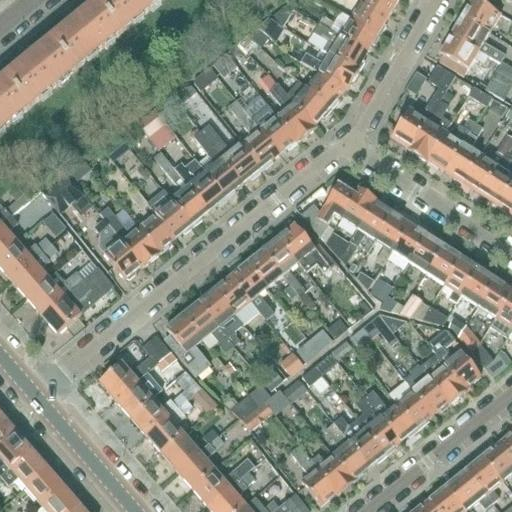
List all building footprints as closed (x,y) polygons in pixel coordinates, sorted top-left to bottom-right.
[(123,35),(164,0),(101,0),(97,4),(123,35)] [(400,1),(398,0),(354,0),(361,4),(388,20),(400,1)] [(489,37),(501,18),(473,1),(467,11),(465,9),(459,19),(489,37)] [(77,72),(123,35),(97,4),(51,41),(77,72)] [(383,28),(388,20),(361,4),(350,22),(380,39),(385,30),(383,28)] [(484,46),(489,37),(459,19),(454,29),(456,30),(451,38),(479,55),(484,46)] [(318,27),(329,34),(334,26),(323,20),(318,27)] [(275,47),(285,32),(267,22),(256,33),(266,40),(275,47)] [(374,49),(380,39),(350,22),(340,40),(367,56),(372,48),(374,49)] [(340,40),(329,34),(318,27),(313,37),(334,49),(329,58),(359,75),(365,65),(363,64),(367,56),(340,40)] [(257,49),(266,40),(256,33),(246,40),(257,49)] [(468,74),(479,55),(451,38),(440,57),(443,58),(439,65),(463,80),(467,73),(468,74)] [(237,47),(248,58),(257,49),(246,40),(237,47)] [(31,110),(77,72),(51,41),(5,79),(31,110)] [(500,67),(502,65),(505,59),(484,46),(479,55),(489,61),(500,67)] [(235,70),(248,58),(237,47),(225,57),(235,70)] [(359,75),(329,58),(321,53),(315,63),(306,58),(301,66),(308,70),(318,76),(346,92),(348,94),(359,75)] [(236,71),(235,70),(225,57),(212,68),(223,81),(236,71)] [(511,70),(502,65),(500,67),(495,74),(511,83),(511,70)] [(446,95),(455,79),(437,68),(428,84),(439,91),(446,95)] [(209,70),(194,83),(194,87),(201,95),(218,81),(209,70)] [(511,88),(511,83),(495,74),(489,83),(509,94),(511,88)] [(314,133),(287,99),(277,87),(276,88),(267,76),(259,82),(284,113),(275,120),(297,146),(314,133)] [(336,103),(346,92),(318,76),(305,91),(331,113),(338,105),(336,103)] [(0,135),(31,110),(5,79),(0,83),(0,135)] [(503,103),(509,94),(489,83),(484,92),(503,103)] [(331,113),(305,91),(298,85),(287,99),(314,133),(315,132),(313,130),(322,120),(324,122),(331,113)] [(179,109),(195,96),(190,89),(183,91),(172,100),(179,109)] [(486,110),(492,101),(474,90),(468,99),(486,110)] [(409,153),(433,115),(440,104),(446,95),(439,91),(420,120),(409,113),(392,140),(409,151),(408,153),(409,153)] [(448,109),(454,99),(446,95),(440,104),(448,109)] [(440,104),(433,115),(441,119),(447,109),(440,104)] [(259,133),(253,125),(243,113),(236,105),(228,111),(251,140),(242,146),(264,173),(273,166),(271,164),(279,157),(259,133)] [(243,113),(253,125),(259,120),(249,108),(243,113)] [(154,148),(171,134),(154,113),(137,127),(154,148)] [(426,164),(445,136),(451,126),(441,119),(433,115),(409,153),(426,164)] [(289,153),(297,146),(275,120),(259,133),(279,157),(287,151),(289,153)] [(445,174),(475,126),(468,122),(463,130),(461,129),(454,141),(445,136),(426,164),(427,165),(428,163),(445,174)] [(461,187),(480,158),(470,152),(483,131),(475,126),(445,174),(454,180),(453,182),(461,187)] [(261,176),(239,149),(228,158),(206,131),(200,136),(242,188),(250,182),(251,184),(261,176)] [(234,194),(242,188),(200,136),(193,141),(208,158),(197,166),(227,204),(236,196),(234,194)] [(480,197),(511,146),(511,142),(507,139),(490,165),(480,158),(461,187),(470,193),(471,191),(480,197)] [(496,210),(511,185),(511,178),(505,174),(511,163),(511,146),(480,197),(489,203),(488,205),(496,210)] [(208,215),(174,173),(160,155),(154,161),(181,195),(171,204),(193,231),(202,224),(200,222),(208,215)] [(227,204),(197,166),(195,163),(184,172),(181,168),(174,173),(208,215),(217,209),(218,210),(227,204)] [(85,164),(69,178),(75,186),(92,173),(85,164)] [(71,207),(83,197),(68,179),(56,188),(71,207)] [(511,217),(511,185),(496,210),(505,216),(506,213),(511,217)] [(0,229),(26,206),(30,203),(41,195),(35,187),(5,213),(4,212),(0,215),(0,229)] [(341,222),(360,193),(359,192),(356,196),(347,190),(345,192),(338,187),(320,216),(314,208),(301,218),(320,241),(335,218),(341,222)] [(59,217),(71,207),(56,188),(44,198),(46,201),(59,217)] [(358,233),(376,206),(377,204),(360,193),(341,222),(358,233)] [(46,201),(44,198),(41,195),(30,203),(35,210),(46,201)] [(141,214),(147,209),(136,195),(130,200),(141,214)] [(35,210),(30,203),(26,206),(0,229),(0,260),(17,246),(7,234),(29,215),(32,218),(35,219),(38,217),(38,213),(35,210)] [(184,238),(193,231),(171,204),(154,217),(174,243),(183,236),(184,238)] [(385,208),(384,211),(376,206),(358,233),(351,246),(344,257),(341,261),(347,265),(356,249),(357,250),(366,238),(375,244),(394,214),(385,208)] [(383,269),(392,255),(410,228),(402,222),(403,220),(394,214),(375,244),(385,250),(375,264),(383,269)] [(167,248),(174,243),(154,217),(138,231),(159,258),(169,250),(167,248)] [(105,226),(113,235),(120,230),(112,220),(105,226)] [(113,235),(105,226),(104,224),(94,232),(101,240),(100,241),(99,247),(100,248),(98,250),(105,257),(103,258),(124,283),(126,282),(128,283),(134,278),(134,275),(141,269),(121,245),(121,244),(113,235)] [(319,259),(314,253),(294,227),(286,234),(285,233),(276,240),(298,266),(305,276),(316,268),(323,277),(329,272),(332,276),(337,271),(324,255),(319,259)] [(419,230),(418,233),(410,228),(392,255),(409,266),(428,236),(419,230)] [(127,239),(120,230),(113,235),(121,244),(121,245),(141,269),(143,272),(159,258),(138,231),(127,239)] [(340,262),(343,256),(337,251),(343,241),(333,234),(325,246),(340,262)] [(444,250),(436,245),(438,242),(428,236),(409,266),(427,277),(444,250)] [(289,273),(298,266),(276,240),(267,247),(268,248),(261,254),(282,279),(289,288),(297,298),(304,292),(289,273)] [(42,256),(52,247),(46,241),(36,249),(35,247),(25,255),(17,246),(0,260),(0,270),(11,283),(42,256)] [(26,301),(48,282),(41,273),(50,265),(48,262),(57,254),(52,247),(42,256),(11,283),(26,301)] [(454,253),(452,255),(444,250),(427,277),(444,288),(463,259),(454,253)] [(266,292),(282,279),(261,254),(254,260),(253,258),(244,265),(266,292)] [(456,306),(461,299),(479,272),(471,267),(472,264),(463,259),(444,288),(454,294),(449,302),(456,306)] [(258,298),(266,292),(244,265),(236,272),(237,274),(230,280),(265,324),(273,317),(258,298)] [(102,299),(113,290),(97,271),(87,280),(93,288),(102,299)] [(488,275),(486,277),(479,272),(461,299),(478,310),(497,281),(488,275)] [(42,319),(83,284),(76,275),(57,292),(48,282),(26,301),(42,319)] [(367,294),(373,284),(360,275),(357,281),(367,294)] [(71,308),(93,288),(87,280),(83,284),(42,319),(58,338),(80,319),(71,308)] [(249,337),(265,324),(230,280),(222,286),(221,284),(212,291),(234,318),(249,337)] [(384,305),(388,299),(394,290),(380,281),(370,296),(384,305)] [(511,295),(511,293),(505,289),(506,286),(497,281),(478,310),(495,321),(511,295)] [(291,303),(297,298),(289,288),(283,293),(291,303)] [(218,331),(234,318),(212,291),(204,298),(205,300),(198,306),(218,331)] [(511,295),(495,321),(490,330),(507,341),(511,333),(511,295)] [(400,318),(405,311),(388,299),(384,305),(379,313),(400,318)] [(423,324),(430,310),(412,299),(405,311),(400,318),(423,324)] [(238,356),(225,340),(218,331),(198,306),(190,312),(189,310),(180,317),(202,344),(213,358),(221,352),(229,362),(238,356)] [(430,310),(423,324),(443,330),(447,321),(430,310)] [(192,352),(202,344),(180,317),(172,324),(173,326),(165,332),(171,338),(165,343),(179,362),(195,381),(208,371),(192,352)] [(378,319),(387,330),(393,338),(407,325),(379,318),(378,319)] [(372,343),(387,330),(378,319),(363,332),(370,341),(372,343)] [(459,340),(466,329),(453,320),(448,331),(453,332),(459,340)] [(334,343),(347,333),(340,324),(327,334),(334,343)] [(472,355),(481,348),(466,329),(459,340),(472,355)] [(359,351),(370,341),(363,332),(351,341),(359,351)] [(225,340),(238,356),(246,349),(241,343),(240,344),(232,334),(225,340)] [(445,352),(455,344),(448,335),(444,334),(427,347),(429,350),(466,395),(466,394),(465,393),(480,380),(461,355),(452,362),(445,352)] [(309,345),(318,356),(331,346),(322,335),(309,345)] [(156,367),(170,356),(156,339),(143,350),(150,359),(130,376),(121,365),(99,385),(115,403),(138,384),(156,367)] [(330,357),(331,358),(338,366),(341,363),(339,361),(352,351),(346,344),(330,357)] [(305,367),(318,356),(309,345),(296,355),(305,367)] [(481,348),(472,355),(484,370),(493,363),(481,348)] [(450,408),(466,395),(429,350),(420,357),(427,367),(421,372),(450,408)] [(493,382),(508,371),(507,370),(511,366),(505,356),(500,353),(493,364),(499,370),(490,378),(493,382)] [(162,375),(176,364),(170,356),(156,367),(162,375)] [(291,380),(303,370),(292,357),(280,366),(291,380)] [(338,367),(338,366),(331,358),(315,370),(322,380),(338,367)] [(484,371),(490,378),(499,370),(493,364),(484,371)] [(450,408),(421,372),(418,368),(409,375),(411,377),(404,383),(405,385),(413,394),(433,419),(440,413),(441,415),(450,408)] [(310,390),(322,380),(315,370),(302,380),(310,390)] [(270,395),(283,384),(275,374),(262,385),(270,395)] [(291,407),(307,394),(299,383),(282,396),(291,407)] [(130,421),(153,401),(138,384),(115,403),(130,421)] [(433,419),(413,394),(405,385),(389,398),(397,407),(418,434),(427,427),(425,425),(433,419)] [(257,411),(264,405),(270,400),(261,389),(247,400),(257,411)] [(207,416),(217,408),(202,392),(192,400),(207,416)] [(265,406),(273,417),(286,406),(277,396),(265,406)] [(366,401),(373,410),(379,405),(372,396),(366,401)] [(146,439),(186,403),(181,397),(171,405),(169,403),(161,410),(153,401),(130,421),(146,439)] [(242,423),(257,411),(247,400),(230,413),(242,423)] [(401,445),(373,410),(366,401),(357,408),(365,418),(358,423),(386,459),(395,452),(393,450),(401,445)] [(161,456),(184,437),(191,430),(188,428),(190,426),(184,418),(192,410),(186,403),(146,439),(161,456)] [(273,417),(265,406),(264,405),(257,411),(242,423),(251,434),(257,429),(258,430),(265,423),(273,417)] [(387,415),(379,405),(373,410),(401,445),(408,439),(410,441),(418,434),(397,407),(387,415)] [(0,449),(17,435),(1,416),(0,416),(0,449)] [(358,423),(348,431),(340,422),(334,427),(341,436),(369,470),(376,464),(378,466),(386,459),(358,423)] [(335,441),(341,436),(334,427),(328,431),(335,441)] [(208,447),(217,439),(212,433),(202,441),(208,447)] [(511,462),(511,433),(505,439),(507,440),(499,446),(511,462)] [(0,479),(1,481),(32,453),(17,435),(0,449),(0,461),(3,466),(0,468),(0,479)] [(354,485),(363,478),(361,476),(369,470),(341,436),(335,441),(343,450),(333,458),(354,485)] [(177,474),(199,455),(184,437),(161,456),(177,474)] [(217,439),(208,447),(214,454),(223,446),(218,439),(220,437),(217,439)] [(503,485),(511,477),(511,462),(499,446),(491,453),(490,451),(481,458),(503,485)] [(317,471),(311,464),(299,449),(291,456),(308,478),(300,484),(321,509),(336,497),(338,498),(339,498),(317,471)] [(26,491),(48,472),(32,453),(1,481),(8,489),(17,481),(26,491)] [(192,492),(215,472),(199,455),(177,474),(192,492)] [(325,465),(319,457),(311,464),(317,471),(339,498),(354,485),(333,458),(325,465)] [(509,493),(503,485),(481,458),(472,465),(474,467),(465,474),(492,507),(509,493)] [(208,510),(249,475),(254,470),(248,463),(233,476),(232,474),(223,482),(215,472),(192,492),(208,510)] [(42,510),(64,490),(48,472),(26,491),(42,510)] [(485,511),(492,507),(465,474),(457,480),(456,479),(448,486),(469,511),(478,505),(484,511),(485,511)] [(209,511),(243,511),(247,509),(238,499),(246,491),(245,490),(254,481),(249,475),(208,510),(209,511)] [(463,511),(444,488),(435,496),(437,497),(429,503),(435,511),(463,511)] [(43,511),(76,511),(80,509),(64,490),(42,510),(43,511)] [(306,511),(295,498),(280,510),(277,511),(306,511)] [(435,511),(429,503),(421,510),(420,508),(414,511),(435,511)]
